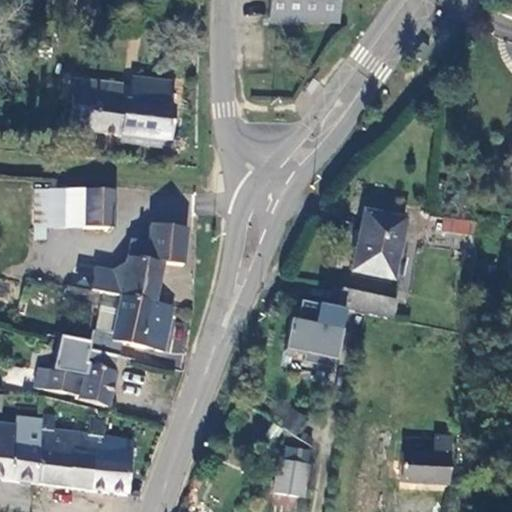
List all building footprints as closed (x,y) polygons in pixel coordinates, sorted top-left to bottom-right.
[(340,19),(340,0),(266,0),(266,18),(340,19)] [(170,104),(173,74),(140,71),(138,94),(131,94),(132,80),(80,75),(75,127),(177,136),(180,104),(170,104)] [(113,230),(117,191),(52,185),(49,225),(113,230)] [(45,236),(48,188),(37,187),(33,236),(45,236)] [(482,211),(446,207),(444,221),(480,226),(482,211)] [(402,219),(353,212),(345,266),(394,273),(402,219)] [(183,263),(188,228),(155,224),(152,242),(130,239),(125,274),(86,270),(83,292),(120,296),(155,301),(160,260),(183,263)] [(497,272),(482,269),(478,287),(494,290),(497,272)] [(397,308),(344,294),(340,313),(385,325),(393,324),(397,308)] [(166,349),(172,303),(155,301),(120,296),(117,324),(115,343),(126,344),(166,349)] [(315,309),(299,305),(297,316),(291,313),(283,346),(302,353),(299,361),(327,373),(336,334),(311,325),(315,309)] [(341,315),(315,309),(311,325),(336,334),(341,315)] [(117,324),(101,322),(99,341),(94,341),(93,353),(123,355),(126,344),(115,343),(117,324)] [(93,350),(63,342),(59,366),(45,364),(42,384),(84,390),(83,395),(88,396),(93,350)] [(122,358),(93,353),(88,396),(116,405),(122,358)] [(282,425),(298,432),(306,415),(290,408),(282,425)] [(0,481),(36,485),(41,432),(0,428),(0,481)] [(83,490),(88,437),(41,432),(36,485),(83,490)] [(128,494),(133,441),(88,437),(83,490),(128,494)] [(407,440),(405,458),(458,459),(458,442),(407,440)] [(306,450),(282,447),(281,460),(273,459),(269,494),(306,498),(310,463),(304,463),(306,450)] [(458,459),(405,458),(400,486),(456,489),(458,459)]
